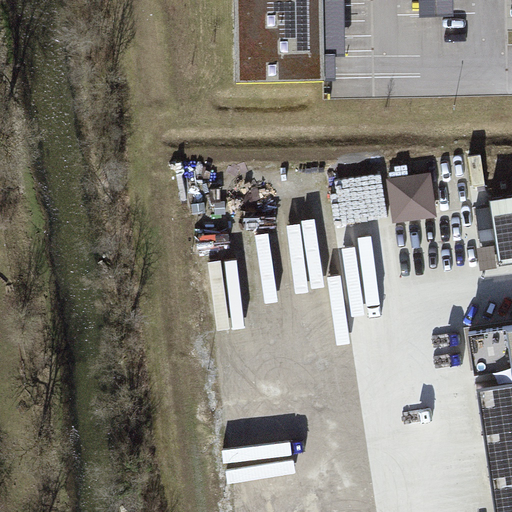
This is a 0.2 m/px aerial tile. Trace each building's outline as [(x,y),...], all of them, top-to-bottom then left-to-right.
[(338,0),(239,0),(240,83),(340,82),(338,0)] [(424,0),(425,16),(459,15),(458,0),(424,0)] [(477,212),(468,159),(422,166),(430,219),(477,212)] [(267,211),(265,171),(225,172),(227,212),(267,211)] [(511,196),(488,200),(498,270),(511,267),(511,196)] [(511,511),(511,324),(474,330),(481,372),(500,369),(502,383),(483,386),(502,511),(511,511)]
